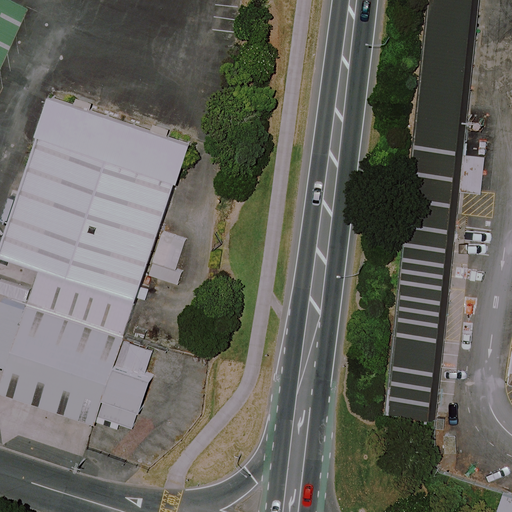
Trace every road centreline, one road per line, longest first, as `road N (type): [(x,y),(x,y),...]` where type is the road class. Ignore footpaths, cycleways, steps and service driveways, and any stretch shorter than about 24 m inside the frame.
road 1 (trunk): [(293,426),(311,341),(349,0)]
road 2 (unclassified): [(191,511),(251,473),(293,426)]
road 3 (unclassified): [(0,471),(116,511)]
